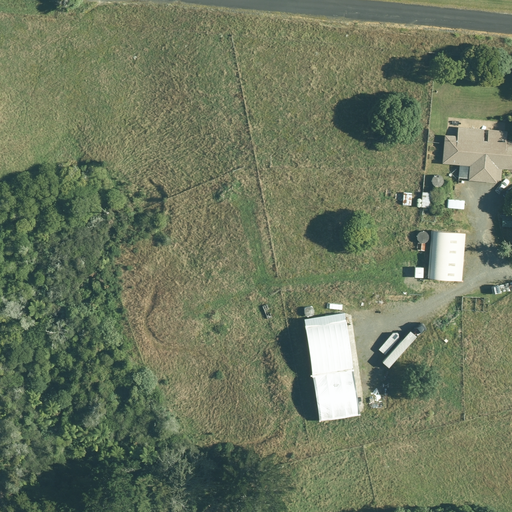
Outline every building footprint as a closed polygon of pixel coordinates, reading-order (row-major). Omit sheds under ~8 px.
[(511,133),(467,129),(466,136),(444,134),(441,163),(460,165),(458,178),(501,183),(502,168),(511,169),(511,133)] [(430,193),(417,192),(417,207),(430,208),(430,193)] [(411,193),(402,193),(401,205),(410,205),(411,193)] [(511,214),(502,214),(501,227),(511,227),(511,214)] [(463,233),(432,231),(430,279),(461,281),(463,233)] [(356,415),(341,315),(302,321),(317,421),(356,415)]
